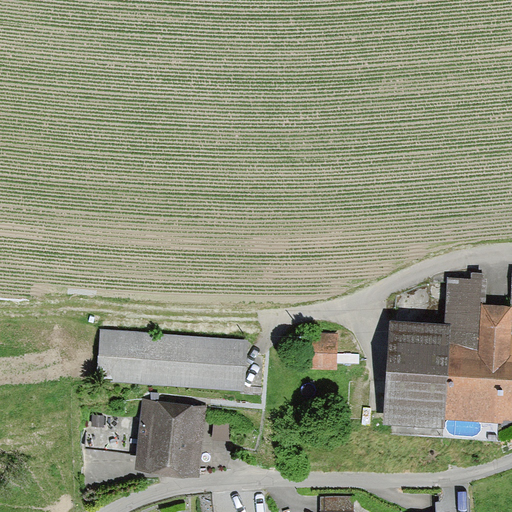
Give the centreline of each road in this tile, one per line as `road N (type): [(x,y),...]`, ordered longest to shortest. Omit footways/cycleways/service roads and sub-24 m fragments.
road 1 (unclassified): [(110,511),(171,488),(234,479),(418,480),(511,460)]
road 2 (track): [(0,306),(279,317)]
